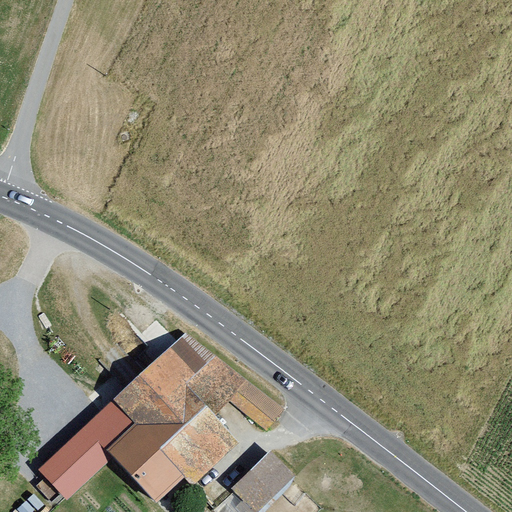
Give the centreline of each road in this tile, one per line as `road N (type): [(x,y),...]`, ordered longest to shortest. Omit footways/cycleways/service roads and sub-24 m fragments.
road 1 (tertiary): [(1,195),(96,242),(251,345),(466,511)]
road 2 (track): [(58,223),(23,306),(89,410)]
road 3 (unclassified): [(1,195),(67,0)]
road 4 (track): [(87,237),(77,295),(126,372)]
